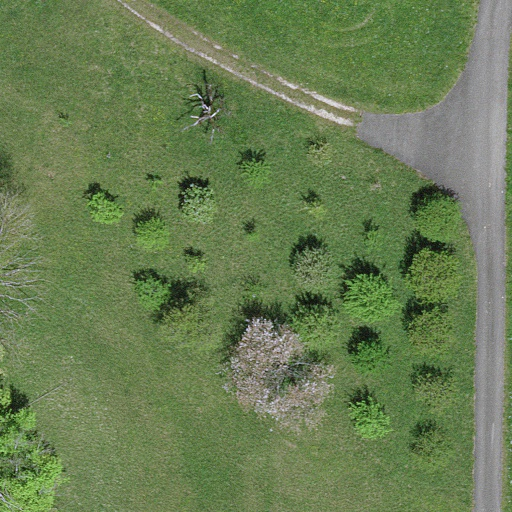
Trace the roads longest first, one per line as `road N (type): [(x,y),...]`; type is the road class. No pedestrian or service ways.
road 1 (track): [(486,511),(482,184),(502,0)]
road 2 (track): [(482,184),(239,75),(120,0)]
